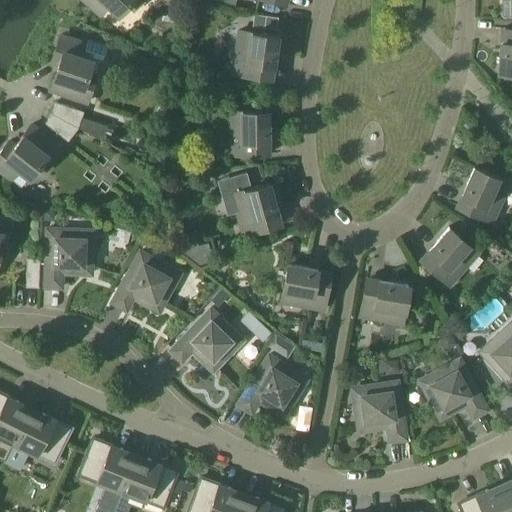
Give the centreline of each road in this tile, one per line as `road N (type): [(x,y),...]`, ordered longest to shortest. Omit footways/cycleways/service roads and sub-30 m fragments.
road 1 (residential): [(465,0),(453,95),(424,188),(381,233),(352,235)]
road 2 (residential): [(352,235),(323,208),(308,159),(325,0)]
road 3 (residential): [(312,481),(352,235)]
road 4 (residential): [(201,440),(111,345),(68,327),(0,322)]
road 5 (residential): [(0,354),(201,440)]
road 6 (residential): [(511,441),(404,480),(312,481)]
